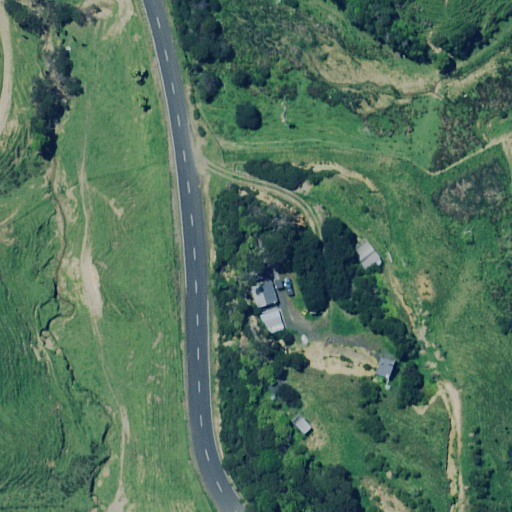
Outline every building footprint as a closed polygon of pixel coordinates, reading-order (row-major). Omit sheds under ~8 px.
[(384,256),(369,238),(354,250),(370,268),(384,256)] [(280,300),(274,281),(254,288),(259,306),(280,300)] [(287,327),(280,307),(263,313),(270,333),(287,327)] [(396,360),(384,356),(378,373),(390,377),(396,360)] [(291,383),(282,373),(269,387),(278,396),(291,383)] [(314,427),(303,414),(295,420),(306,434),(314,427)]
